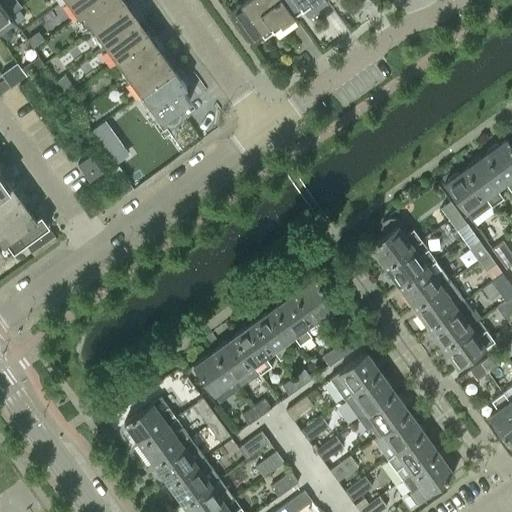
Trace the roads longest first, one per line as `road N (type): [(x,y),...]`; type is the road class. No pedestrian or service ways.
road 1 (residential): [(263,127),(454,0)]
road 2 (residential): [(98,249),(263,127)]
road 3 (tertiary): [(101,511),(0,375)]
road 4 (residential): [(98,249),(0,113)]
road 5 (residential): [(263,127),(170,0)]
road 6 (residential): [(0,319),(98,249)]
